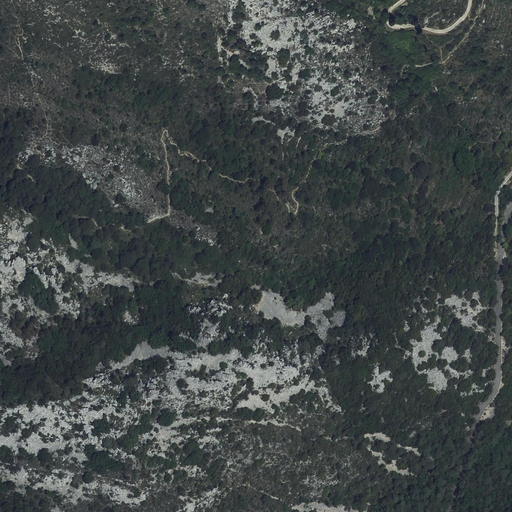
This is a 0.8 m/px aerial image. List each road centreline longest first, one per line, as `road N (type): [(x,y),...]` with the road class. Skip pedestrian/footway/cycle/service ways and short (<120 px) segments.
road 1 (tertiary): [(449,511),(498,379),(500,253),(511,203)]
road 2 (track): [(402,0),(388,13),(389,25),(442,30),(470,0)]
